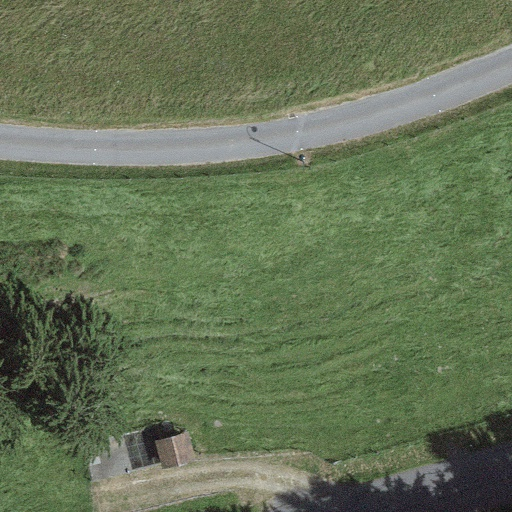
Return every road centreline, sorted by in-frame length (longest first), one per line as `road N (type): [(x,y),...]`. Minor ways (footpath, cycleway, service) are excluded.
road 1 (residential): [(511,66),(404,107),(310,129),(174,146),(0,138)]
road 2 (tertiary): [(369,511),(511,469)]
